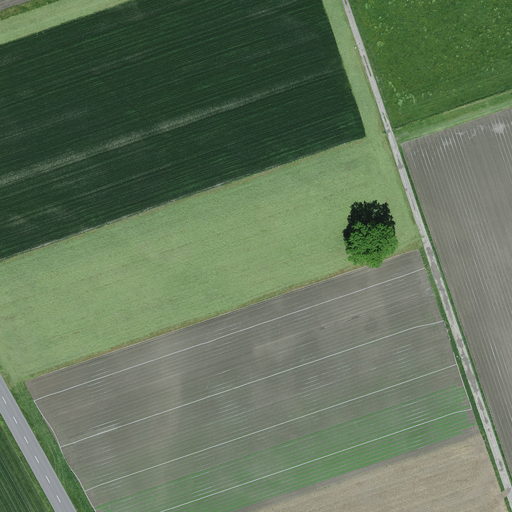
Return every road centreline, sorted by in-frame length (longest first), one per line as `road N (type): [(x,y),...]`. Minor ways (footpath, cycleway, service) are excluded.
road 1 (track): [(511,498),(344,0)]
road 2 (primary): [(0,394),(65,511)]
